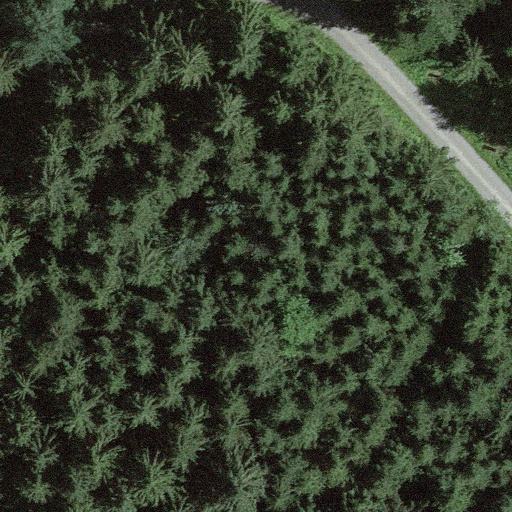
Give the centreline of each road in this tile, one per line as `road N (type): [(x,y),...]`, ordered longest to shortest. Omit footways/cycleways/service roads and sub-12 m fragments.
road 1 (track): [(511,217),(313,0)]
road 2 (track): [(116,0),(27,68),(0,117)]
